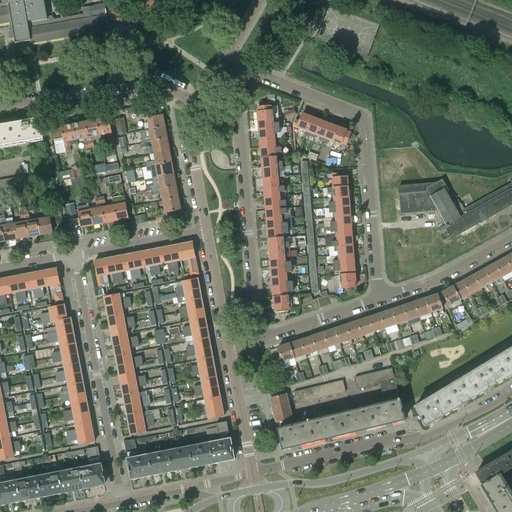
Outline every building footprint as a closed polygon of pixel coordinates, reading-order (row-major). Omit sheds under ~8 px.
[(0,24),(12,22),(12,25),(11,26),(10,27),(10,28),(9,28),(9,29),(9,30),(9,31),(8,32),(8,33),(8,34),(9,39),(14,38),(15,43),(30,41),(30,44),(101,31),(101,28),(108,27),(104,5),(83,8),(84,15),(48,21),(44,0),(1,0),(2,4),(0,4),(0,24)] [(257,110),(258,120),(273,118),(272,111),(271,111),(271,107),(258,108),(258,110),(257,110)] [(147,117),(149,130),(165,127),(162,115),(157,116),(155,110),(140,113),(141,118),(147,117)] [(293,126),(306,131),(312,117),(302,114),(299,122),(296,120),(293,126)] [(312,117),(306,131),(305,134),(314,138),(315,135),(321,121),(312,117)] [(109,118),(97,120),(100,136),(101,140),(106,139),(107,144),(113,143),(111,133),(112,133),(109,118)] [(258,120),(259,130),(279,128),(279,123),(275,123),(275,118),(273,118),(258,120)] [(39,119),(10,124),(13,145),(43,139),(41,127),(42,127),(41,124),(40,124),(39,119)] [(118,135),(126,134),(123,119),(115,120),(118,135)] [(97,120),(85,122),(88,138),(89,142),(92,141),(101,140),(100,136),(97,120)] [(319,140),(323,141),(323,142),(330,124),(321,121),(315,135),(320,137),(319,140)] [(85,122),(73,125),(76,140),(83,139),(84,143),(89,142),(88,138),(85,122)] [(0,146),(13,145),(10,124),(0,125),(0,146)] [(339,128),(330,124),(323,142),(323,141),(322,146),(326,148),(328,143),(329,140),(334,142),(339,128)] [(53,130),(49,130),(51,139),(54,139),(62,137),(63,143),(64,144),(55,145),(56,154),(71,152),(69,142),(76,140),(73,125),(61,127),(61,128),(53,130)] [(167,139),(165,127),(149,130),(151,138),(141,140),(142,144),(148,142),(152,142),(167,139)] [(259,140),(275,139),(277,139),(276,134),(280,133),(279,128),(259,130),(259,140)] [(346,131),(339,128),(334,142),(341,145),(341,144),(346,145),(350,133),(346,131)] [(64,144),(63,143),(62,137),(54,139),(55,145),(64,144)] [(127,147),(125,137),(119,138),(120,148),(127,147)] [(152,142),(154,153),(169,150),(167,139),(152,142)] [(276,143),(275,139),(259,140),(260,149),(278,148),(277,143),(276,143)] [(260,149),(261,158),(278,157),(278,153),(281,153),(281,147),(278,148),(260,149)] [(171,162),(169,150),(154,153),(155,162),(146,163),(146,167),(152,166),(171,162)] [(261,158),(262,169),(283,167),(282,162),(279,162),(278,157),(261,158)] [(171,162),(152,166),(146,167),(147,172),(151,171),(152,179),(174,175),(171,162)] [(95,174),(107,172),(105,166),(105,164),(93,167),(95,174)] [(119,170),(118,164),(105,166),(107,172),(119,170)] [(263,179),(279,178),(280,177),(280,173),(283,172),(283,167),(262,169),(263,179)] [(60,181),(77,178),(76,170),(75,170),(59,173),(60,181)] [(332,175),(333,188),(348,187),(347,177),(338,178),(338,174),(332,175)] [(150,187),(151,191),(176,186),(174,175),(152,179),(154,187),(150,187)] [(27,190),(25,177),(19,178),(21,191),(27,190)] [(21,191),(19,178),(13,179),(15,192),(21,191)] [(279,182),(279,178),(263,179),(264,188),(281,187),(280,182),(279,182)] [(446,226),(444,227),(447,232),(451,239),(511,204),(511,178),(510,180),(511,183),(457,214),(445,192),(447,191),(442,181),(437,183),(398,187),(401,214),(438,211),(446,226)] [(13,179),(7,180),(9,193),(15,192),(13,179)] [(9,193),(7,180),(1,181),(3,194),(9,193)] [(176,186),(151,191),(151,195),(152,195),(161,193),(163,201),(178,198),(176,186)] [(264,188),(264,198),(285,196),(284,186),(281,187),(264,188)] [(348,187),(333,188),(327,188),(328,194),(331,194),(332,198),(349,197),(348,187)] [(112,199),(113,206),(116,221),(128,218),(124,196),(112,199)] [(265,208),(280,207),(286,206),(286,203),(291,202),(290,196),(285,196),(264,198),(265,208)] [(328,203),(329,208),(349,207),(349,197),(332,198),(332,203),(328,203)] [(164,209),(160,210),(161,215),(162,220),(166,219),(176,217),(174,212),(180,211),(178,198),(163,201),(164,209)] [(74,204),(66,205),(68,220),(76,218),(74,204)] [(50,217),(61,215),(59,206),(48,208),(43,209),(44,215),(49,214),(50,217)] [(104,223),(116,221),(113,206),(102,208),(104,223)] [(265,208),(266,220),(284,219),(283,215),(287,214),(286,209),(280,209),(280,207),(265,208)] [(350,216),(349,207),(329,208),(329,214),(333,213),(333,218),(350,216)] [(92,225),(104,223),(102,208),(90,210),(92,225)] [(80,228),(92,225),(90,210),(77,213),(80,228)] [(135,218),(136,224),(145,222),(144,216),(135,218)] [(351,226),(350,216),(333,218),(333,222),(330,222),(330,228),(351,226)] [(37,220),(40,235),(52,233),(50,218),(37,220)] [(266,220),(267,230),(288,228),(287,223),(284,223),(284,219),(266,220)] [(28,237),(40,235),(37,220),(25,222),(28,237)] [(16,240),(28,237),(25,222),(13,224),(16,240)] [(1,227),(4,242),(16,240),(13,224),(1,227)] [(352,236),(351,226),(330,228),(331,233),(334,233),(335,237),(352,236)] [(447,232),(444,227),(438,230),(441,236),(447,232)] [(267,230),(268,240),(285,238),(285,234),(288,234),(288,228),(267,230)] [(353,246),(352,236),(335,237),(335,242),(331,242),(332,247),(334,247),(353,246)] [(292,238),(285,238),(268,240),(269,250),(290,248),(293,248),(292,238)] [(184,275),(185,281),(197,279),(199,279),(192,243),(179,245),(182,260),(187,259),(190,274),(184,275)] [(176,261),(182,260),(179,245),(169,247),(174,272),(173,272),(174,276),(174,277),(178,277),(177,271),(178,271),(176,261)] [(353,255),(353,246),(334,247),(334,252),(338,252),(338,257),(353,255)] [(169,273),(173,272),(174,272),(169,247),(160,249),(163,264),(167,263),(169,273)] [(269,250),(270,259),(287,258),(287,253),(290,253),(290,248),(269,250)] [(160,249),(151,251),(156,275),(160,274),(158,265),(163,264),(160,249)] [(151,276),(156,275),(151,251),(141,253),(144,267),(149,266),(151,276)] [(139,268),(144,267),(141,253),(132,254),(136,279),(141,278),(139,268)] [(132,280),(136,279),(132,254),(123,256),(125,271),(130,270),(132,280)] [(354,265),(353,255),(338,257),(339,261),(333,261),(333,267),(354,265)] [(121,272),(125,271),(123,256),(114,258),(118,283),(123,282),(121,272)] [(114,283),(118,283),(114,258),(104,260),(107,275),(112,274),(114,283)] [(270,259),(270,269),(291,267),(291,262),(287,262),(287,258),(270,259)] [(511,270),(505,258),(494,264),(502,277),(511,271),(511,270)] [(102,275),(107,275),(104,260),(94,262),(98,286),(104,285),(102,275)] [(491,283),(502,277),(494,264),(484,270),(491,283)] [(340,276),(355,274),(354,265),(333,267),(334,272),(337,272),(338,276),(340,276)] [(270,269),(271,279),(289,277),(288,273),(292,273),(291,267),(270,269)] [(56,289),(60,288),(57,269),(45,271),(48,286),(55,285),(56,289)] [(484,270),(473,276),(481,289),(491,283),(484,270)] [(48,286),(45,271),(35,273),(39,298),(44,297),(42,287),(48,286)] [(39,298),(35,273),(26,275),(29,290),(33,289),(35,299),(39,298)] [(355,282),(355,274),(340,276),(340,284),(341,284),(342,288),(355,287),(354,282),(355,282)] [(29,290),(26,275),(17,277),(21,301),(26,300),(24,291),(29,290)] [(470,294),(481,289),(473,276),(463,281),(470,294)] [(21,301),(17,277),(7,279),(10,293),(15,293),(17,302),(21,301)] [(289,282),(289,277),(271,279),(272,288),(293,287),(292,282),(289,282)] [(10,293),(7,279),(0,280),(0,294),(2,305),(7,304),(5,295),(10,293)] [(199,289),(197,279),(185,281),(183,282),(184,287),(175,289),(176,294),(199,289)] [(463,281),(452,287),(460,300),(470,294),(463,281)] [(272,288),(273,298),(290,296),(290,292),(293,292),(293,287),(272,288)] [(449,306),(460,300),(452,287),(442,293),(449,306)] [(176,294),(177,298),(178,304),(186,302),(201,299),(199,289),(176,294)] [(54,295),(56,302),(63,301),(61,293),(57,294),(54,295)] [(104,297),(106,307),(130,303),(129,298),(120,300),(119,294),(104,297)] [(437,295),(426,299),(430,313),(442,309),(437,295)] [(291,308),(290,296),(273,298),(274,308),(275,308),(275,310),(288,309),(288,308),(291,308)] [(203,309),(201,299),(186,302),(187,307),(179,309),(180,313),(203,309)] [(426,299),(414,303),(419,317),(430,313),(426,299)] [(106,307),(108,317),(122,314),(121,309),(131,307),(130,303),(106,307)] [(414,303),(403,307),(407,321),(419,317),(414,303)] [(40,315),(41,320),(65,315),(63,305),(49,307),(50,313),(40,315)] [(403,307),(391,310),(396,325),(407,321),(403,307)] [(189,316),(190,322),(205,319),(203,309),(180,313),(181,318),(189,316)] [(391,310),(380,314),(385,328),(396,325),(391,310)] [(108,317),(110,327),(134,322),(133,318),(123,319),(122,314),(108,317)] [(380,314),(368,318),(373,332),(385,328),(380,314)] [(66,319),(65,315),(41,320),(42,324),(56,322),(57,327),(71,324),(70,318),(66,319)] [(368,318),(357,322),(362,336),(368,334),(370,338),(375,337),(373,332),(368,318)] [(207,329),(205,319),(190,322),(191,327),(183,328),(183,333),(207,329)] [(110,327),(112,337),(126,334),(125,329),(135,327),(134,322),(110,327)] [(357,322),(346,326),(350,340),(362,336),(357,322)] [(73,334),(71,324),(57,327),(58,332),(48,334),(49,339),(73,334)] [(346,326),(334,329),(339,344),(350,340),(346,326)] [(193,336),(194,341),(208,338),(207,329),(183,333),(184,338),(193,336)] [(334,329),(323,333),(328,347),(334,345),(336,351),(341,349),(339,344),(334,329)] [(424,333),(424,334),(426,340),(434,338),(438,337),(436,329),(432,330),(432,331),(424,333)] [(323,333),(311,337),(316,351),(328,347),(323,333)] [(75,344),(73,334),(49,339),(50,343),(60,342),(61,347),(75,344)] [(112,337),(113,347),(138,342),(137,337),(127,339),(126,334),(112,337)] [(416,335),(413,336),(415,344),(419,343),(426,340),(424,334),(417,336),(416,335)] [(415,344),(413,336),(402,340),(405,348),(415,344)] [(311,337),(300,341),(305,355),(316,351),(311,337)] [(210,348),(208,338),(194,341),(195,346),(186,348),(187,353),(210,348)] [(396,350),(405,348),(402,340),(396,342),(396,341),(393,342),(394,343),(390,344),(392,352),(396,351),(396,350)] [(300,341),(289,345),(293,359),(305,355),(300,341)] [(113,347),(115,356),(130,354),(129,348),(139,347),(138,342),(113,347)] [(77,354),(75,344),(61,347),(62,352),(52,354),(53,358),(77,354)] [(282,363),(293,359),(289,345),(277,348),(282,363)] [(196,355),(197,361),(212,358),(210,348),(187,353),(188,357),(196,355)] [(511,359),(507,352),(494,360),(505,378),(511,373),(511,359)] [(79,363),(77,354),(53,358),(54,363),(63,361),(64,366),(79,363)] [(115,356),(117,366),(142,362),(141,357),(131,359),(130,354),(115,356)] [(214,368),(212,358),(197,361),(198,366),(190,368),(191,372),(214,368)] [(481,368),(492,386),(505,378),(494,360),(481,368)] [(117,366),(119,376),(134,373),(133,368),(142,366),(142,362),(117,366)] [(81,373),(79,363),(64,366),(65,371),(55,373),(56,378),(81,373)] [(200,375),(201,380),(216,378),(214,368),(191,372),(192,377),(200,375)] [(481,368),(467,376),(479,394),(492,386),(481,368)] [(392,369),(385,370),(388,382),(394,380),(392,369)] [(382,383),(388,382),(385,370),(379,372),(382,383)] [(380,384),(382,383),(379,372),(373,373),(376,385),(380,384)] [(83,383),(81,373),(56,378),(57,383),(67,381),(68,386),(83,383)] [(119,376),(121,386),(145,381),(145,377),(135,378),(134,373),(119,376)] [(367,375),(370,386),(376,385),(373,373),(367,375)] [(361,376),(363,388),(370,386),(367,375),(361,376)] [(363,388),(361,376),(354,378),(357,389),(363,388)] [(454,384),(465,402),(479,394),(467,376),(454,384)] [(218,387),(216,378),(201,380),(202,386),(194,387),(194,392),(218,387)] [(391,396),(392,402),(399,401),(394,380),(380,384),(383,398),(391,396)] [(121,386),(123,396),(138,393),(137,388),(146,386),(145,381),(121,386)] [(84,393),(83,383),(68,386),(69,391),(59,393),(60,398),(84,393)] [(454,384),(441,392),(452,410),(465,402),(454,384)] [(218,387),(194,392),(195,396),(204,395),(205,400),(220,397),(218,387)] [(0,399),(2,399),(8,398),(8,393),(9,392),(8,388),(0,389),(0,399)] [(428,400),(439,418),(452,410),(441,392),(428,400)] [(86,403),(84,393),(60,398),(61,402),(71,400),(72,406),(86,403)] [(123,396),(125,406),(149,401),(148,396),(139,398),(138,393),(123,396)] [(276,423),(278,430),(293,426),(286,394),(270,398),(276,423)] [(221,407),(220,397),(205,400),(206,405),(197,407),(198,411),(221,407)] [(0,399),(0,409),(12,407),(11,403),(3,404),(2,399),(0,399)] [(439,418),(428,400),(414,408),(421,419),(420,420),(425,427),(439,418)] [(125,406),(127,415),(141,413),(140,407),(150,406),(149,401),(125,406)] [(392,402),(369,408),(374,428),(404,421),(399,401),(392,402)] [(88,413),(86,403),(72,406),(73,411),(63,413),(64,417),(88,413)] [(12,407),(0,409),(0,419),(6,419),(5,414),(13,412),(12,407)] [(207,415),(209,420),(223,417),(221,407),(198,411),(199,416),(207,415)] [(343,435),(374,428),(369,408),(338,415),(343,435)] [(127,415),(128,425),(153,420),(151,411),(141,413),(127,415)] [(90,422),(88,413),(64,417),(65,422),(74,420),(75,425),(90,422)] [(338,415),(308,423),(313,443),(343,435),(338,415)] [(0,419),(0,429),(16,427),(15,422),(14,422),(13,417),(6,419),(0,419)] [(154,425),(153,420),(128,425),(130,435),(145,433),(144,427),(154,425)] [(92,432),(90,422),(75,425),(76,430),(67,432),(68,437),(92,432)] [(219,442),(209,444),(212,464),(214,463),(215,465),(218,464),(219,462),(234,459),(227,422),(216,424),(219,442)] [(308,423),(293,426),(278,430),(277,430),(282,450),(313,443),(308,423)] [(205,426),(206,431),(208,444),(209,444),(219,442),(216,424),(205,426)] [(17,432),(16,427),(0,429),(0,440),(9,438),(8,433),(17,432)] [(94,441),(92,432),(68,437),(68,442),(78,440),(79,444),(94,441)] [(0,440),(0,450),(20,446),(19,442),(10,444),(9,438),(0,440)] [(211,464),(212,464),(209,444),(208,444),(188,448),(192,468),(194,467),(195,469),(198,468),(198,466),(207,465),(208,466),(211,465),(211,464)] [(21,451),(20,446),(0,450),(0,460),(13,458),(12,453),(21,451)] [(191,468),(192,468),(188,448),(168,452),(172,472),(173,471),(174,473),(177,472),(178,470),(186,469),(187,470),(191,469),(191,468)] [(150,476),(151,476),(147,456),(138,458),(137,451),(125,453),(131,479),(132,479),(134,481),(136,480),(137,478),(146,477),(147,478),(150,477),(150,476)] [(511,451),(475,474),(482,485),(481,486),(491,502),(496,511),(498,511),(511,503),(511,496),(509,491),(511,489),(511,485),(504,472),(511,467),(511,451)] [(170,472),(172,472),(168,452),(147,456),(151,476),(153,475),(154,477),(157,476),(157,474),(166,473),(167,474),(170,473),(170,472)] [(104,485),(99,458),(88,460),(84,461),(85,468),(79,469),(83,489),(84,489),(85,490),(89,489),(89,488),(98,486),(99,487),(103,487),(103,485),(104,485)] [(82,489),(83,489),(79,469),(58,473),(62,493),(63,493),(65,494),(67,494),(68,492),(77,490),(79,491),(81,491),(82,489)] [(61,493),(62,493),(58,473),(37,477),(41,497),(42,497),(43,498),(46,498),(47,496),(56,494),(58,496),(61,495),(61,493)] [(19,502),(20,501),(16,481),(6,483),(5,477),(0,477),(0,505),(1,505),(2,506),(5,506),(5,504),(14,502),(16,504),(18,503),(19,502)] [(40,497),(41,497),(37,477),(16,481),(20,501),(21,501),(23,502),(26,502),(27,500),(35,498),(36,500),(39,499),(40,497)] [(511,511),(511,503),(498,511),(511,511)]
